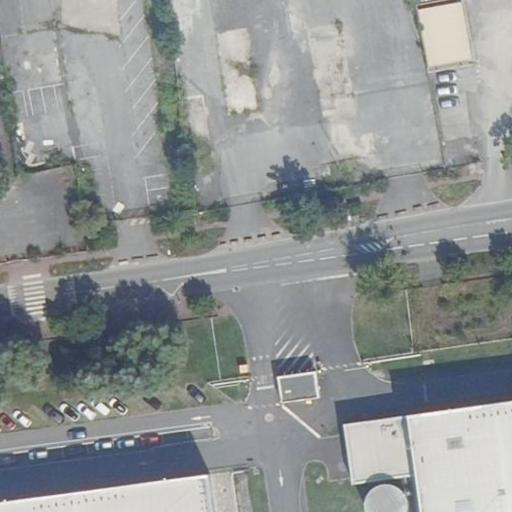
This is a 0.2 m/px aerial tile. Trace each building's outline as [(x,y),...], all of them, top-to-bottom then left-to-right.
[(56,0),(25,0),(33,80),(63,77),(56,0)] [(468,66),(456,9),(417,16),(428,73),(468,66)] [(465,9),(456,9),(468,66),(475,64),(465,9)] [(317,373),(280,379),(282,398),(301,396),(302,403),(321,400),(317,373)] [(301,396),(282,398),(283,405),(302,403),(301,396)] [(511,511),(511,402),(347,426),(356,485),(419,476),(424,511),(511,511)] [(216,511),(212,477),(0,506),(0,511),(216,511)] [(370,498),(369,501),(369,502),(368,508),(369,511),(368,511),(410,511),(412,507),(411,502),(409,497),(406,492),(402,489),(397,486),(394,486),(386,486),(381,487),(375,491),(374,493),(370,498)]
